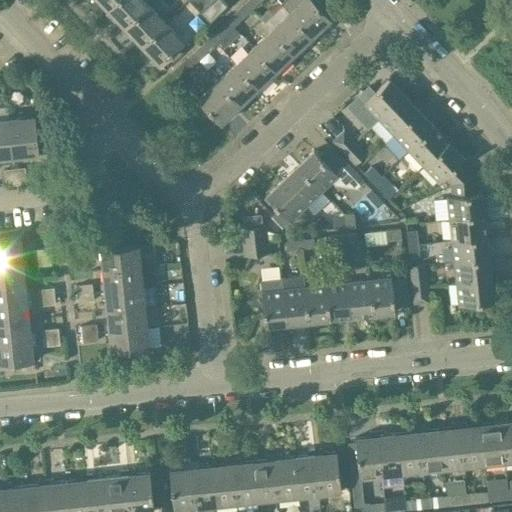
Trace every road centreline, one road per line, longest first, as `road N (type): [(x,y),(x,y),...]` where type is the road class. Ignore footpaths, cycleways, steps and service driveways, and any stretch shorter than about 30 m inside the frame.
road 1 (residential): [(212,388),(511,356)]
road 2 (residential): [(187,202),(227,176),(394,16)]
road 3 (residential): [(0,411),(212,388)]
road 4 (residential): [(212,388),(187,202)]
road 5 (residential): [(511,149),(394,16)]
road 6 (residential): [(119,132),(0,6)]
road 7 (residential): [(0,204),(44,200),(119,132)]
